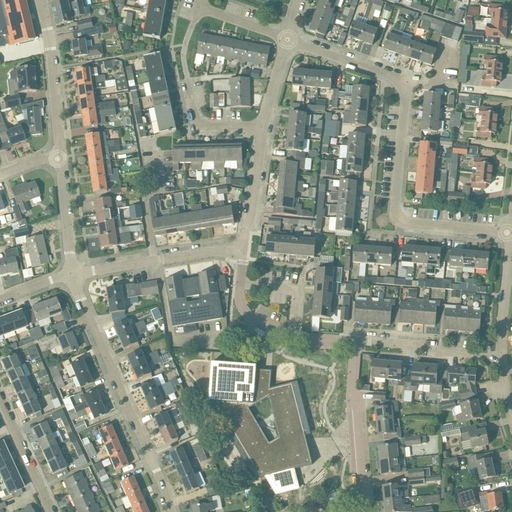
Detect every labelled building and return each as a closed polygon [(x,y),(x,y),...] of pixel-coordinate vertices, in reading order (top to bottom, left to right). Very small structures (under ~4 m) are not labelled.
[(24,0),(0,0),(0,47),(5,47),(2,37),(6,36),(8,46),(24,42),(34,40),(24,0)] [(54,15),(62,13),(83,8),(82,1),(68,4),(67,0),(66,0),(52,3),(54,15)] [(162,0),(150,0),(148,11),(164,14),(167,1),(162,0)] [(335,7),(337,1),(335,0),(320,0),(318,8),(333,13),(335,7)] [(368,19),(374,0),(364,0),(364,2),(369,3),(364,18),(368,19)] [(381,2),(375,0),(374,0),(368,19),(373,20),(375,11),(380,13),(384,3),(381,2)] [(392,6),(386,4),(384,10),(386,11),(385,11),(382,18),(388,20),(390,13),(392,6)] [(492,20),(507,21),(508,12),(504,11),(504,6),(489,5),(489,13),(493,14),(492,20)] [(89,7),(83,8),(62,13),(54,15),(57,26),(72,22),(72,21),(77,20),(76,17),(91,14),(89,7)] [(466,17),(472,18),(473,17),(478,18),(479,8),(468,7),(467,17),(466,17)] [(333,13),(318,8),(314,19),(329,24),(333,13)] [(464,12),(457,10),(454,21),(461,23),(464,12)] [(164,14),(148,11),(146,24),(162,26),(164,14)] [(123,20),(132,21),(133,14),(124,12),(123,20)] [(421,26),(430,29),(434,20),(422,16),(420,20),(423,21),(421,26)] [(329,24),(314,19),(310,31),(325,36),(329,24)] [(83,30),(93,28),(91,20),(77,23),(79,31),(83,30)] [(131,29),(132,21),(123,20),(122,23),(126,24),(125,28),(131,29)] [(445,23),(434,20),(430,29),(442,33),(445,23)] [(505,39),(507,21),(492,20),(492,26),(487,26),(486,37),(505,39)] [(360,41),(365,27),(353,22),(348,37),(360,41)] [(440,37),(446,39),(451,25),(445,23),(442,33),(440,37)] [(160,39),(162,26),(146,24),(144,37),(160,40),(160,39)] [(451,25),(446,39),(452,40),(456,27),(451,25)] [(93,28),(83,30),(85,38),(99,35),(97,27),(93,28)] [(377,31),(365,27),(360,41),(372,46),(377,31)] [(456,27),(452,40),(458,42),(462,29),(456,27)] [(484,34),(464,32),(463,42),(478,43),(478,44),(484,45),(484,34)] [(346,34),(341,33),(338,44),(342,46),(346,34)] [(211,57),(215,37),(207,36),(207,37),(201,36),(201,35),(197,54),(204,56),(204,54),(211,55),(211,57)] [(384,49),(396,54),(401,39),(389,35),(384,49)] [(224,60),(225,60),(228,40),(221,38),(221,40),(215,39),(215,37),(211,57),(218,58),(218,57),(225,58),(224,60)] [(407,58),(412,43),(401,39),(396,54),(407,58)] [(238,62),(242,43),(235,41),(234,43),(229,42),(229,40),(228,40),(225,60),(232,61),(232,59),(238,61),(238,62)] [(71,45),(70,46),(71,50),(72,51),(74,50),(75,57),(87,56),(88,58),(103,55),(101,47),(87,49),(85,41),(75,42),(73,43),(73,44),(71,45)] [(252,65),(256,45),(248,44),(248,45),(242,44),(243,43),(242,43),(238,62),(245,64),(246,62),(252,63),(252,65)] [(419,62),(424,47),(412,43),(407,58),(419,62)] [(256,45),(252,65),(259,66),(259,65),(266,66),(266,68),(270,48),(262,47),(262,48),(256,47),(256,45)] [(424,47),(419,62),(431,66),(436,51),(424,47)] [(146,70),(163,67),(160,55),(161,55),(160,54),(144,58),(146,70)] [(488,65),(487,71),(502,73),(503,63),(499,62),(499,58),(484,56),(483,64),(488,65)] [(115,68),(114,60),(103,62),(104,69),(115,68)] [(163,67),(146,70),(149,83),(165,80),(163,67)] [(15,80),(16,94),(36,92),(34,68),(14,70),(14,71),(11,71),(9,74),(10,79),(12,80),(15,80)] [(77,71),(79,85),(105,82),(104,75),(91,77),(89,69),(77,71)] [(466,69),(460,69),(459,83),(467,83),(468,70),(466,70),(466,69)] [(305,87),(307,72),(294,70),(292,86),(305,87)] [(501,83),(502,73),(487,71),(486,78),(482,77),(483,72),(481,72),(476,72),(476,71),(468,70),(467,83),(481,85),(481,86),(496,87),(497,82),(501,83)] [(319,73),(307,72),(305,87),(318,88),(319,73)] [(319,73),(318,88),(331,89),(332,74),(319,73)] [(115,80),(116,92),(128,90),(125,79),(115,80)] [(231,93),(248,93),(250,93),(250,85),(248,85),(248,79),(249,79),(229,79),(229,86),(231,86),(231,93)] [(168,93),(165,80),(149,83),(152,96),(168,93)] [(105,82),(79,85),(81,100),(93,98),(92,89),(106,87),(105,82)] [(338,98),(341,99),(353,100),(368,101),(369,88),(354,87),(353,94),(345,93),(345,95),(339,94),(339,90),(334,90),(333,98),(338,99),(338,98)] [(154,109),(171,105),(168,93),(152,96),(154,109)] [(248,99),(248,93),(231,93),(230,93),(230,100),(231,100),(232,107),(230,107),(230,108),(250,107),(250,99),(248,99)] [(424,106),(440,108),(441,95),(425,94),(424,106)] [(21,106),(18,96),(3,99),(4,104),(5,109),(21,106)] [(81,100),(83,114),(110,110),(115,109),(114,102),(94,105),(93,98),(81,100)] [(340,104),(341,99),(338,98),(338,99),(333,98),(333,107),(337,108),(338,104),(340,104)] [(316,111),(317,100),(316,106),(315,106),(315,101),(307,100),(307,110),(316,111)] [(326,101),(317,100),(316,111),(324,112),(325,111),(326,101)] [(367,114),(368,101),(353,100),(352,107),(345,106),(344,112),(367,114)] [(173,118),(171,105),(154,109),(157,121),(173,118)] [(423,119),(438,120),(440,108),(424,106),(423,119)] [(494,109),(479,108),(478,116),(482,116),(481,123),(496,124),(497,114),(493,114),(494,109)] [(38,110),(27,111),(28,120),(24,121),(27,134),(29,133),(29,134),(30,133),(30,135),(40,134),(40,132),(38,110)] [(110,110),(83,114),(85,128),(98,126),(96,118),(110,116),(110,110)] [(22,136),(27,134),(24,121),(23,120),(17,123),(19,129),(7,133),(0,112),(0,139),(2,144),(9,142),(10,147),(11,146),(23,142),(24,142),(24,141),(22,136)] [(367,114),(344,112),(343,124),(366,126),(367,114)] [(289,125),(305,127),(306,114),(290,113),(289,125)] [(325,130),(338,131),(339,124),(330,123),(331,115),(327,114),(325,130)] [(173,118),(157,121),(160,134),(177,131),(176,130),(173,118)] [(438,120),(423,119),(422,131),(437,133),(438,120)] [(454,120),(454,122),(453,131),(460,132),(461,120),(454,120)] [(495,134),(496,124),(481,123),(481,129),(477,128),(476,137),(491,138),(491,134),(495,134)] [(143,124),(138,125),(141,138),(146,137),(143,124)] [(305,127),(289,125),(288,138),(304,140),(304,133),(316,134),(316,135),(321,136),(322,128),(317,128),(317,129),(305,127)] [(338,131),(325,130),(324,145),(328,145),(329,137),(338,138),(338,131)] [(86,136),(88,150),(101,149),(99,134),(86,136)] [(342,146),(348,147),(364,148),(365,135),(350,134),(349,142),(343,141),(342,146)] [(302,158),(304,140),(288,138),(286,151),(288,151),(288,157),(302,158)] [(446,139),(441,139),(440,146),(451,147),(452,140),(446,139)] [(419,156),(435,157),(436,145),(421,143),(419,156)] [(196,170),(208,170),(207,146),(196,147),(196,170)] [(207,146),(208,170),(219,170),(219,146),(207,146)] [(219,170),(231,170),(230,146),(219,146),(219,170)] [(230,146),(231,162),(236,162),(237,170),(242,169),(242,146),(230,146)] [(467,147),(453,146),(452,154),(467,155),(467,156),(477,157),(478,148),(467,147)] [(178,164),(185,163),(185,147),(173,147),(173,171),(179,171),(178,164)] [(196,170),(196,147),(185,147),(185,163),(191,163),(191,171),(196,170)] [(347,159),(363,161),(364,148),(348,147),(347,159)] [(90,165),(103,163),(101,149),(88,150),(90,165)] [(451,150),(450,159),(449,171),(457,171),(457,164),(451,164),(452,150),(451,150)] [(435,157),(419,156),(418,168),(434,170),(435,157)] [(306,159),(302,158),(288,157),(287,163),(281,162),(280,174),(297,176),(297,169),(304,169),(306,159)] [(363,161),(347,159),(343,159),(341,177),(360,179),(360,174),(361,174),(363,161)] [(477,167),(477,173),(491,175),(492,165),(488,165),(489,160),(474,159),(473,166),(477,167)] [(118,169),(110,170),(109,162),(103,163),(90,165),(92,179),(119,175),(118,169)] [(418,168),(417,181),(433,182),(434,170),(418,168)] [(449,171),(449,172),(450,172),(448,193),(449,193),(448,202),(464,204),(464,203),(474,204),(474,196),(470,196),(470,187),(463,186),(462,194),(455,193),(457,171),(449,171)] [(491,175),(477,173),(476,179),(472,179),(471,188),(486,189),(486,184),(490,185),(491,175)] [(297,176),(280,174),(279,185),(303,188),(303,182),(296,182),(297,176)] [(119,181),(119,175),(92,179),(94,193),(107,191),(106,183),(119,181)] [(187,179),(187,188),(198,187),(197,179),(187,179)] [(339,194),(356,195),(357,182),(340,181),(339,194)] [(440,183),(433,182),(417,181),(416,193),(431,195),(432,187),(440,188),(440,192),(444,192),(445,183),(440,183)] [(39,196),(34,183),(24,187),(23,185),(12,189),(17,204),(18,204),(22,214),(29,211),(25,201),(39,196)] [(304,188),(303,188),(279,185),(278,197),(294,198),(295,192),(304,192),(304,188)] [(228,193),(227,187),(216,188),(217,195),(228,193)] [(186,216),(189,232),(200,230),(196,206),(193,192),(188,192),(192,214),(186,216)] [(171,195),(172,201),(183,200),(182,193),(171,195)] [(354,208),(356,195),(339,194),(338,206),(354,208)] [(294,198),(278,197),(277,208),(276,214),(274,214),(313,218),(313,215),(300,214),(301,205),(294,204),(294,198)] [(97,213),(112,211),(119,210),(118,209),(126,208),(125,202),(118,203),(118,201),(111,202),(110,199),(95,201),(95,202),(97,213)] [(208,212),(211,228),(222,226),(218,202),(214,203),(215,211),(208,212)] [(224,202),(218,202),(222,226),(234,224),(231,208),(225,209),(224,202)] [(196,206),(200,230),(211,228),(208,212),(202,213),(201,205),(196,206)] [(18,228),(26,226),(27,225),(25,220),(22,221),(17,206),(11,208),(18,228)] [(129,208),(131,220),(142,218),(140,206),(129,208)] [(353,220),(354,208),(338,206),(337,219),(353,220)] [(173,210),(177,234),(189,232),(186,216),(180,217),(179,209),(173,210)] [(318,209),(317,217),(324,218),(325,209),(318,209)] [(119,215),(119,210),(112,211),(97,213),(99,225),(111,223),(114,222),(113,216),(119,215)] [(166,236),(177,234),(173,210),(169,211),(170,218),(163,220),(166,236)] [(166,236),(163,220),(157,221),(156,213),(151,214),(155,238),(166,236)] [(282,224),(283,219),(269,218),(268,226),(281,227),(281,224),(282,224)] [(352,233),(353,220),(337,219),(336,232),(352,233)] [(121,228),(120,222),(114,222),(111,223),(99,225),(100,238),(116,235),(122,234),(129,233),(140,232),(139,225),(121,228)] [(26,226),(18,228),(13,230),(13,231),(15,239),(29,236),(27,228),(26,228),(26,226)] [(272,257),(278,258),(280,233),(274,232),(273,237),(267,236),(266,254),(267,254),(267,253),(272,254),(272,257)] [(280,233),(278,258),(283,258),(284,255),(290,255),(291,238),(286,238),(287,233),(280,233)] [(304,233),(304,236),(302,260),(307,260),(308,257),(314,257),(314,258),(316,240),(315,240),(310,240),(311,233),(304,233)] [(102,248),(117,246),(116,235),(100,238),(102,248)] [(291,238),(290,255),(296,256),(296,259),(302,260),(304,236),(297,235),(297,239),(291,238)] [(48,264),(41,237),(26,240),(30,261),(32,267),(48,264)] [(414,264),(415,248),(403,246),(401,263),(414,264)] [(364,282),(365,277),(366,264),(367,248),(354,247),(353,263),(360,263),(359,277),(358,277),(357,282),(359,282),(364,282)] [(0,274),(17,271),(14,257),(19,256),(17,248),(4,252),(5,259),(0,260),(0,274)] [(378,265),(380,249),(367,248),(366,264),(378,265)] [(415,248),(414,264),(427,265),(428,249),(415,248)] [(380,249),(378,265),(391,266),(392,250),(380,249)] [(435,269),(439,269),(441,250),(428,249),(427,265),(426,274),(435,275),(435,269)] [(462,275),(462,268),(464,252),(451,251),(450,267),(457,268),(456,274),(462,275)] [(476,253),(464,252),(462,268),(475,269),(476,253)] [(489,254),(476,253),(475,269),(488,270),(489,254)] [(321,267),(335,268),(335,256),(322,256),(321,267)] [(31,269),(22,271),(24,281),(32,279),(31,277),(33,277),(31,269)] [(313,276),(312,281),(333,283),(334,271),(317,269),(317,270),(316,276),(313,276)] [(188,281),(190,297),(199,296),(200,301),(200,302),(219,298),(215,272),(199,275),(199,279),(188,281)] [(187,304),(187,303),(186,298),(190,297),(188,281),(182,282),(181,278),(165,280),(170,306),(187,304)] [(425,280),(425,283),(425,288),(443,289),(443,281),(434,280),(434,281),(425,280)] [(332,295),(333,283),(312,281),(312,287),(315,287),(315,294),(332,295)] [(443,281),(443,289),(458,291),(458,286),(451,285),(452,282),(443,281)] [(108,289),(109,301),(159,293),(157,282),(135,285),(136,290),(122,292),(122,287),(107,289),(108,289)] [(354,285),(351,285),(350,292),(358,292),(359,282),(357,282),(354,282),(354,285)] [(417,290),(409,289),(408,298),(416,298),(417,290)] [(159,294),(159,293),(109,301),(111,313),(111,314),(125,312),(124,305),(138,303),(137,297),(159,294)] [(332,295),(315,294),(314,300),(311,300),(310,305),(334,307),(335,300),(331,300),(332,295)] [(200,302),(200,301),(187,303),(187,304),(170,306),(173,327),(221,319),(222,319),(219,298),(200,302)] [(367,299),(357,298),(356,302),(355,302),(354,322),(366,323),(368,303),(370,303),(371,299),(367,298),(367,299)] [(43,303),(49,318),(61,314),(55,299),(43,303)] [(368,303),(366,323),(378,324),(380,304),(383,305),(383,300),(380,300),(378,299),(378,304),(370,303),(368,303)] [(413,304),(416,305),(416,300),(412,299),(411,301),(408,300),(408,304),(401,303),(399,323),(411,324),(413,304)] [(380,304),(378,324),(390,325),(392,306),(395,306),(395,301),(390,300),(390,305),(383,305),(380,304)] [(428,306),(428,301),(423,301),(416,300),(416,305),(413,304),(411,324),(423,325),(425,305),(428,306)] [(468,301),(467,312),(460,311),(457,311),(455,331),(467,332),(468,326),(468,322),(469,312),(472,312),(472,309),(473,301),(468,301)] [(428,306),(425,305),(423,325),(435,326),(437,306),(440,307),(440,302),(435,302),(435,306),(428,306)] [(37,323),(49,318),(43,303),(32,308),(37,323)] [(334,313),(334,307),(310,305),(310,311),(313,311),(313,317),(312,317),(312,318),(330,319),(330,318),(330,313),(334,313)] [(457,311),(460,311),(460,307),(460,306),(455,306),(455,311),(445,310),(443,330),(455,331),(457,311)] [(349,308),(341,308),(340,321),(348,322),(349,308)] [(472,309),(472,312),(469,312),(468,322),(468,326),(467,332),(479,333),(481,313),(484,313),(485,309),(480,308),(479,309),(472,309)] [(9,316),(14,331),(26,326),(21,312),(9,316)] [(0,328),(2,335),(14,331),(9,316),(0,319),(0,328)] [(131,327),(128,320),(115,326),(115,327),(115,326),(120,338),(146,326),(144,321),(131,327)] [(66,329),(63,322),(52,326),(55,334),(66,329)] [(146,326),(120,338),(125,349),(124,349),(125,349),(138,344),(135,337),(148,332),(146,326)] [(38,327),(33,329),(38,341),(43,339),(38,327)] [(30,338),(32,343),(38,341),(33,329),(27,331),(30,338)] [(77,349),(71,334),(55,341),(53,335),(44,339),(37,342),(42,353),(59,346),(63,355),(77,349)] [(30,338),(20,342),(22,347),(32,343),(30,338)] [(27,349),(33,362),(42,358),(36,345),(27,349)] [(133,368),(146,363),(141,351),(128,357),(133,368)] [(152,360),(159,357),(157,352),(150,355),(152,360)] [(170,353),(160,357),(163,364),(173,360),(170,353)] [(1,361),(6,373),(19,367),(14,355),(1,361)] [(160,358),(159,357),(152,360),(155,366),(162,363),(160,358)] [(75,376),(87,372),(81,359),(70,364),(75,376)] [(386,379),(388,363),(374,361),(372,378),(386,379)] [(151,374),(146,363),(133,368),(138,379),(138,380),(151,374)] [(270,390),(271,371),(256,370),(256,366),(211,363),(209,401),(215,402),(260,478),(271,475),(281,493),(298,489),(293,470),(312,465),(304,434),(292,384),(270,390)] [(402,364),(388,363),(386,379),(400,381),(402,364)] [(49,368),(56,385),(63,382),(59,373),(62,371),(59,364),(49,368)] [(416,385),(424,386),(425,366),(413,365),(412,378),(406,377),(405,386),(404,390),(416,391),(416,385)] [(425,366),(424,386),(431,386),(430,393),(442,394),(443,381),(436,380),(437,367),(425,366)] [(24,378),(19,367),(6,373),(11,384),(24,378)] [(476,370),(450,368),(449,383),(466,384),(467,390),(460,392),(461,398),(461,399),(476,396),(474,385),(476,370)] [(44,369),(40,371),(40,372),(36,373),(40,384),(49,380),(44,369)] [(92,384),(87,372),(75,376),(80,389),(92,384)] [(16,395),(29,389),(24,378),(11,384),(16,395)] [(176,386),(179,385),(176,378),(169,381),(170,382),(157,388),(155,382),(141,387),(141,388),(142,388),(146,399),(176,386)] [(176,386),(146,399),(151,410),(151,411),(160,407),(165,405),(162,399),(175,393),(175,392),(178,391),(176,386)] [(403,403),(404,390),(405,386),(396,386),(395,402),(397,402),(403,403)] [(21,407),(34,401),(29,389),(16,395),(21,407)] [(442,389),(441,402),(449,401),(450,393),(450,390),(442,389)] [(67,411),(70,416),(84,410),(89,408),(100,403),(95,391),(80,397),(82,403),(73,407),(73,409),(67,411)] [(450,393),(449,401),(461,398),(460,392),(460,391),(450,393)] [(373,400),(380,401),(384,401),(385,394),(374,392),(373,400)] [(53,400),(56,408),(62,405),(58,398),(53,400)] [(187,400),(175,405),(178,410),(189,405),(187,400)] [(34,401),(21,407),(27,418),(40,412),(34,401)] [(397,402),(395,402),(384,401),(380,401),(383,401),(384,408),(375,409),(376,422),(394,421),(393,413),(398,412),(397,402)] [(455,407),(454,401),(442,403),(443,410),(455,407)] [(455,430),(462,428),(470,426),(469,421),(481,418),(477,402),(461,405),(463,415),(457,416),(459,423),(454,424),(455,430)] [(105,415),(100,403),(89,408),(94,420),(105,415)] [(84,410),(70,416),(72,422),(87,415),(84,410)] [(64,428),(69,426),(62,411),(51,416),(54,422),(60,419),(64,428)] [(182,422),(194,417),(192,411),(170,420),(167,412),(154,418),(155,419),(160,431),(173,426),(182,422)] [(197,422),(194,417),(182,422),(185,428),(197,422)] [(394,421),(376,422),(378,436),(386,435),(387,440),(384,440),(384,441),(401,439),(399,420),(394,421)] [(86,428),(83,422),(74,426),(76,432),(86,428)] [(32,429),(37,441),(50,435),(45,423),(32,429)] [(475,425),(470,426),(462,428),(465,441),(471,440),(472,448),(488,445),(485,430),(476,432),(475,425)] [(104,445),(116,440),(110,427),(111,427),(110,426),(98,431),(104,445)] [(179,439),(173,426),(160,431),(166,444),(166,445),(179,439)] [(459,430),(441,434),(442,438),(443,443),(447,442),(446,437),(460,434),(459,430)] [(80,440),(86,453),(93,449),(91,444),(94,443),(89,431),(78,436),(80,440)] [(59,444),(54,433),(50,435),(37,441),(42,452),(55,446),(59,444)] [(405,439),(405,446),(420,445),(426,444),(426,437),(419,437),(405,439)] [(109,458),(121,452),(116,440),(104,445),(109,458)] [(193,447),(198,458),(205,454),(203,449),(201,450),(198,444),(193,447)] [(217,445),(210,448),(214,459),(222,456),(217,445)] [(379,453),(376,454),(377,462),(380,461),(398,460),(405,459),(403,445),(397,446),(379,448),(379,453)] [(42,452),(47,463),(60,457),(55,446),(42,452)] [(135,448),(128,449),(131,461),(137,459),(135,448)] [(171,455),(176,467),(188,462),(182,448),(170,454),(170,455),(171,455)] [(96,455),(93,449),(86,453),(89,458),(96,455)] [(127,465),(121,452),(109,458),(115,471),(128,466),(127,465)] [(0,471),(12,466),(7,454),(0,457),(0,471)] [(208,460),(205,454),(198,458),(200,463),(208,460)] [(485,461),(484,455),(469,459),(471,468),(478,466),(481,480),(498,477),(495,464),(492,464),(491,460),(485,461)] [(77,468),(87,464),(85,456),(74,460),(77,468)] [(60,457),(47,463),(52,475),(66,469),(60,457)] [(457,458),(442,461),(444,470),(459,467),(457,458)] [(380,461),(377,462),(378,470),(381,470),(382,475),(406,473),(405,466),(399,467),(398,460),(380,461)] [(106,475),(100,462),(93,466),(99,479),(106,475)] [(176,467),(182,480),(194,475),(188,462),(176,467)] [(0,474),(4,483),(17,477),(12,466),(0,471),(0,474)] [(423,470),(423,469),(408,470),(409,478),(424,477),(430,476),(429,470),(423,470)] [(63,481),(69,494),(86,486),(80,474),(81,473),(63,481)] [(200,488),(194,475),(182,480),(187,493),(187,494),(200,488)] [(221,492),(214,476),(207,479),(209,485),(205,487),(210,497),(221,492)] [(17,477),(4,483),(7,489),(2,491),(4,497),(23,489),(17,477)] [(120,482),(126,496),(138,490),(132,478),(133,478),(132,477),(120,482)] [(424,482),(424,477),(409,478),(410,485),(424,484),(424,482)] [(383,487),(384,501),(409,498),(407,484),(383,487)] [(92,499),(86,486),(69,494),(75,507),(92,499)] [(114,492),(111,486),(104,489),(107,495),(114,492)] [(478,505),(475,488),(455,492),(459,509),(478,505)] [(138,490),(126,496),(132,509),(144,504),(138,490)] [(487,493),(479,494),(482,511),(503,509),(501,493),(488,495),(487,493)] [(96,511),(97,511),(92,499),(75,507),(77,511),(96,511)] [(401,509),(400,499),(384,501),(385,511),(410,511),(410,508),(401,509)]
